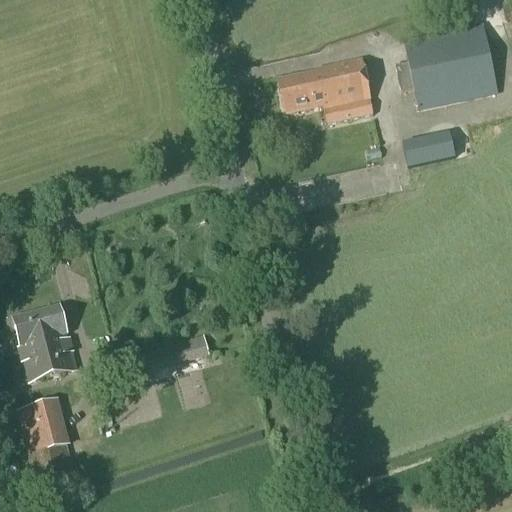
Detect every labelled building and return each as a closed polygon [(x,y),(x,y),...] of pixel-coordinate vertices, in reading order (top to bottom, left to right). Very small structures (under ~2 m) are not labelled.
[(497,99),(482,27),(402,44),(407,67),(394,69),(400,96),(412,94),(417,115),(497,99)] [(369,103),(360,64),(315,73),(315,76),(276,85),(284,118),(323,110),(324,113),(323,113),(326,128),(372,119),(369,103)] [(410,153),(412,168),(462,163),(460,148),(410,153)] [(67,342),(58,310),(11,323),(19,351),(16,352),(27,388),(78,375),(70,341),(67,342)] [(103,388),(208,360),(203,339),(96,367),(103,388)] [(36,501),(76,491),(76,489),(66,450),(69,450),(57,405),(17,415),(29,458),(26,459),(32,485),(36,501)]
